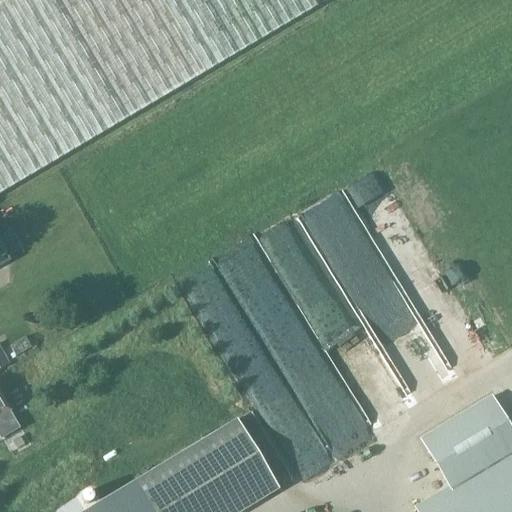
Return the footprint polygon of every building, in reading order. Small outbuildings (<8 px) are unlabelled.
[(0,0),(0,196),(318,9),(312,0),(0,0)] [(264,236),(267,253),(286,250),(283,232),(264,236)] [(423,356),(354,244),(330,259),(399,371),(423,356)] [(0,427),(5,437),(19,428),(10,412),(13,411),(0,389),(0,427)] [(451,492),(417,511),(511,511),(511,431),(491,396),(419,439),(451,492)] [(168,425),(169,421),(167,413),(163,407),(158,404),(151,402),(144,402),(140,404),(137,407),(134,410),(132,413),(131,420),(132,427),(136,433),(141,437),(144,439),(148,439),(151,439),(156,438),(162,435),(167,429),(168,425)] [(237,421),(134,483),(139,491),(151,511),(240,511),(278,489),(237,421)] [(134,483),(86,511),(151,511),(139,491),(134,483)]
